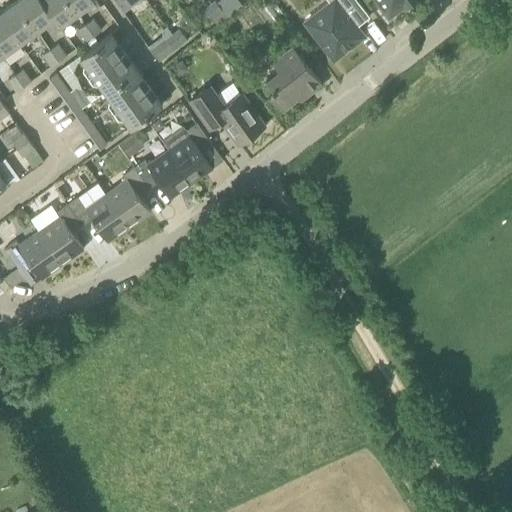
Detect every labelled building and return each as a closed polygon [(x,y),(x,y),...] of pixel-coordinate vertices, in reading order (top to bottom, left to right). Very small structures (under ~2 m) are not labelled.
[(17,0),(17,1),(38,30),(54,18),(55,17),(43,0),(17,0)] [(79,12),(69,0),(43,0),(55,17),(54,18),(60,26),(79,12)] [(69,0),(79,12),(95,0),(69,0)] [(215,0),(214,0),(208,5),(217,16),(224,11),(215,0)] [(220,0),(218,3),(227,11),(236,0),(220,0)] [(328,0),(336,9),(311,28),(324,45),(328,42),(338,56),(355,43),(354,41),(363,34),(357,26),(370,16),(357,0),(328,0)] [(404,4),(409,0),(376,0),(389,16),(404,5),(404,4)] [(0,14),(20,43),(38,30),(17,1),(0,12),(0,14)] [(210,21),(217,16),(208,5),(202,10),(210,21)] [(0,52),(2,56),(20,43),(0,14),(0,52)] [(86,23),(94,35),(102,30),(93,18),(86,23)] [(94,35),(86,23),(78,29),(86,41),(87,40),(94,35)] [(173,33),(181,44),(188,39),(179,28),(173,33)] [(80,56),(132,126),(163,104),(112,33),(99,42),(91,47),(81,54),(82,55),(80,56)] [(181,44),(173,33),(166,38),(174,50),(181,44)] [(174,50),(166,38),(152,49),(160,60),(174,50)] [(58,43),(51,49),(59,60),(67,55),(58,43)] [(269,92),(273,97),(283,110),(306,92),(311,92),(323,83),(294,46),(273,63),(279,71),(268,80),(274,88),(269,92)] [(51,66),(59,60),(51,49),(43,54),(51,66)] [(178,76),(189,69),(182,59),(172,66),(178,76)] [(24,86),(31,80),(23,69),(15,74),(24,86)] [(49,77),(92,137),(100,148),(107,144),(82,108),(56,72),(49,77)] [(8,79),(16,90),(17,91),(24,86),(15,74),(8,79)] [(210,84),(188,99),(209,129),(222,120),(239,144),(265,125),(242,93),(225,105),(210,84)] [(0,118),(9,112),(4,105),(0,107),(0,118)] [(165,125),(159,118),(152,122),(157,130),(165,125)] [(162,138),(170,148),(169,149),(192,182),(213,167),(202,150),(212,143),(196,122),(186,129),(183,124),(162,138)] [(30,140),(23,131),(12,140),(17,149),(30,140)] [(35,147),(30,140),(17,149),(22,156),(24,155),(35,147)] [(129,156),(135,152),(127,141),(121,144),(129,156)] [(24,155),(33,168),(44,160),(35,147),(24,155)] [(159,180),(171,197),(192,182),(169,149),(149,163),(146,158),(134,166),(149,187),(159,180)] [(130,226),(151,211),(139,195),(149,187),(134,166),(123,174),(127,179),(107,193),(130,226)] [(92,217),(109,241),(130,226),(107,193),(87,208),(78,196),(67,203),(82,224),(92,217)] [(63,263),(84,248),(72,232),(82,224),(67,203),(56,211),(60,216),(40,230),(63,263)] [(16,240),(5,248),(18,267),(20,269),(31,261),(42,278),(63,263),(40,230),(20,245),(16,240)] [(18,267),(4,277),(11,287),(25,277),(20,269),(18,267)]
